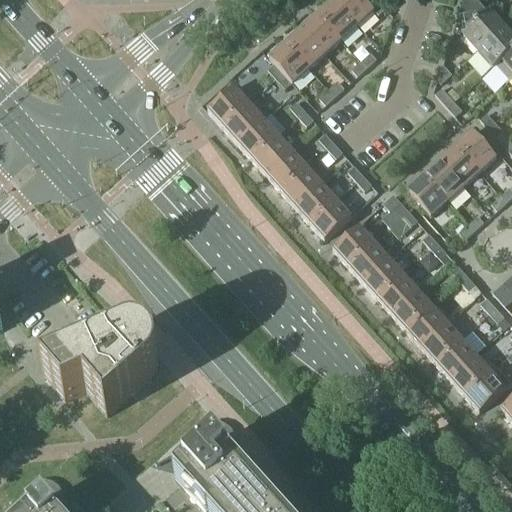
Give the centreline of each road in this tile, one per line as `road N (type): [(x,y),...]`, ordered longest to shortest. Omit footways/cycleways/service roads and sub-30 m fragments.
road 1 (tertiary): [(466,511),(102,107)]
road 2 (tertiary): [(47,157),(360,511)]
road 3 (residential): [(341,148),(390,104),(420,0)]
road 4 (tertiary): [(102,107),(217,0)]
road 5 (tertiary): [(102,107),(5,0)]
road 6 (residential): [(0,246),(83,349)]
